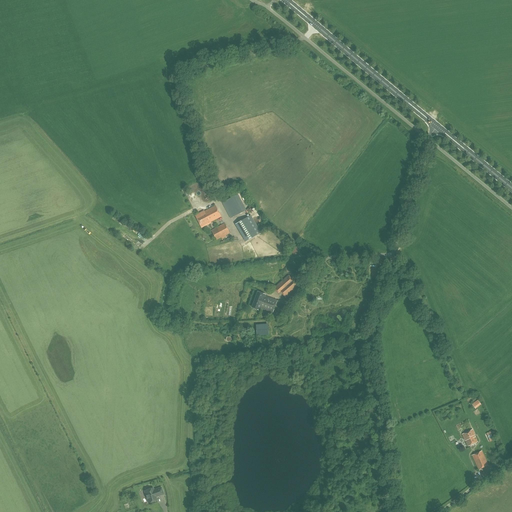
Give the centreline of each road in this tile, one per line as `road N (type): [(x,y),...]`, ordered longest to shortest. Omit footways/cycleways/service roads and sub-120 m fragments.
road 1 (unclassified): [(395,511),(372,347),(436,126)]
road 2 (primary): [(436,126),(285,0)]
